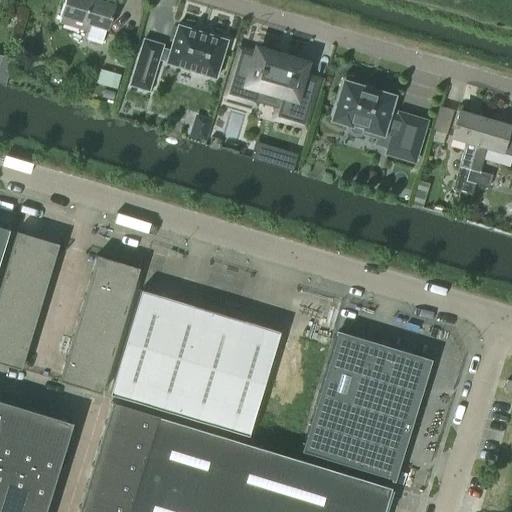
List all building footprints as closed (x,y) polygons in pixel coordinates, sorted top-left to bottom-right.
[(89,31),(91,25),(105,29),(112,5),(96,0),(61,0),(57,14),(61,15),(59,22),(89,31)] [(160,47),(161,45),(142,39),(128,84),(147,90),(157,59),(164,61),(164,62),(213,78),(214,74),(222,77),(229,55),(221,52),(225,40),(176,24),(168,50),(160,47)] [(239,49),(226,93),(254,101),(258,86),(281,93),(275,116),(303,124),(316,80),(300,75),(304,63),(256,49),(254,54),(239,49)] [(120,75),(99,69),(95,83),(116,89),(120,75)] [(353,77),(352,76),(350,75),(348,74),(346,74),(344,74),(343,74),(341,75),(340,76),(338,78),(338,79),(337,80),(327,115),(331,116),(330,118),(346,123),(345,125),(345,127),(346,128),(346,130),(347,131),(348,132),(350,133),(351,134),(353,134),(355,134),(357,134),(358,133),(360,132),(361,131),(362,130),(362,128),(377,133),(374,143),(386,146),(384,152),(411,161),(423,121),(396,113),(395,116),(385,113),(389,96),(373,91),(374,90),(358,85),(357,87),(355,86),(355,84),(355,83),(355,81),(355,80),(354,79),(353,77)] [(463,180),(481,118),(456,111),(449,135),(464,140),(449,188),(468,194),(472,182),(463,180)] [(472,182),(468,194),(473,179),(486,182),(488,174),(476,170),(483,145),(511,154),(511,149),(511,127),(481,118),(463,180),(472,182)] [(253,146),(250,157),(292,169),(297,153),(277,148),(276,153),(253,146)] [(9,252),(51,265),(57,243),(15,230),(9,252)] [(51,265),(9,252),(3,272),(45,285),(51,265)] [(89,276),(131,289),(138,267),(96,254),(89,276)] [(45,285),(3,272),(0,281),(0,294),(38,306),(45,285)] [(83,297),(125,309),(131,289),(89,276),(83,297)] [(278,330),(139,289),(108,393),(247,435),(278,330)] [(0,316),(32,327),(38,306),(0,294),(0,316)] [(125,309),(83,297),(77,317),(119,330),(125,309)] [(32,327),(0,316),(0,339),(26,347),(32,327)] [(119,330),(77,317),(70,338),(113,351),(119,330)] [(336,332),(300,450),(392,478),(428,360),(336,332)] [(113,351),(70,338),(64,359),(106,372),(113,351)] [(26,347),(0,339),(0,362),(19,369),(26,347)] [(106,372),(64,359),(58,380),(100,393),(106,372)] [(503,390),(511,392),(511,380),(506,379),(503,390)] [(111,401),(104,423),(150,437),(156,415),(111,401)] [(7,403),(0,426),(0,462),(11,466),(28,409),(7,403)] [(28,409),(11,466),(32,472),(49,416),(28,409)] [(381,511),(389,486),(156,415),(150,437),(143,458),(137,479),(130,500),(126,511),(381,511)] [(49,416),(32,472),(53,479),(70,422),(49,416)] [(104,423),(98,444),(143,458),(150,437),(104,423)] [(98,444),(91,465),(137,479),(143,458),(98,444)] [(0,462),(0,503),(11,466),(0,462)] [(130,500),(137,479),(91,465),(85,486),(130,500)] [(11,466),(0,503),(0,511),(20,511),(32,472),(11,466)] [(32,472),(20,511),(43,511),(53,479),(32,472)] [(85,486),(78,508),(92,511),(126,511),(130,500),(85,486)]
